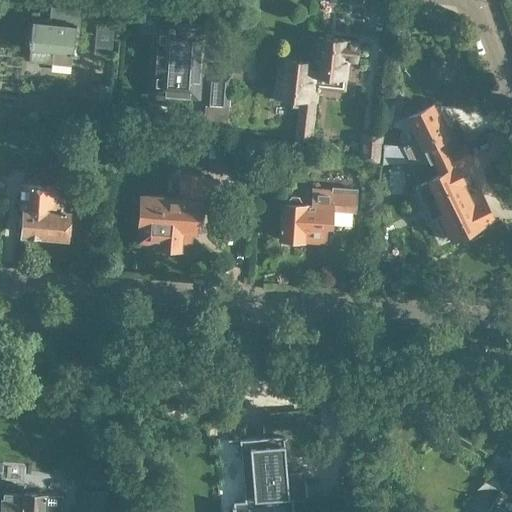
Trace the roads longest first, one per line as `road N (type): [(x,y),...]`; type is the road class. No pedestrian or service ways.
road 1 (residential): [(511,320),(0,275)]
road 2 (unknown): [(0,308),(511,351)]
